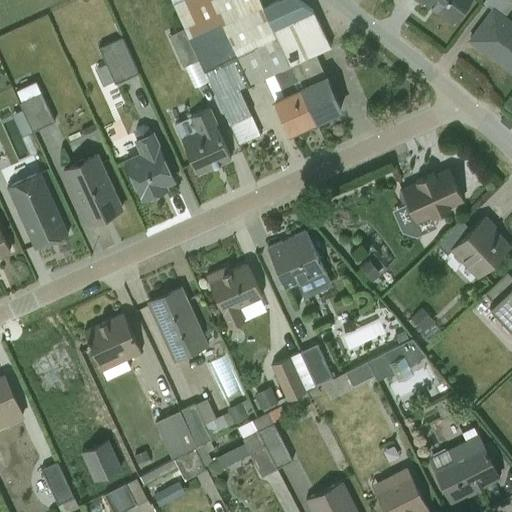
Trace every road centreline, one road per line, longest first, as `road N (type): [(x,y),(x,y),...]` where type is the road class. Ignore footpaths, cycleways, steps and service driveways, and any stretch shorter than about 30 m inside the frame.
road 1 (residential): [(460,101),(0,312)]
road 2 (unclassified): [(460,101),(333,0)]
